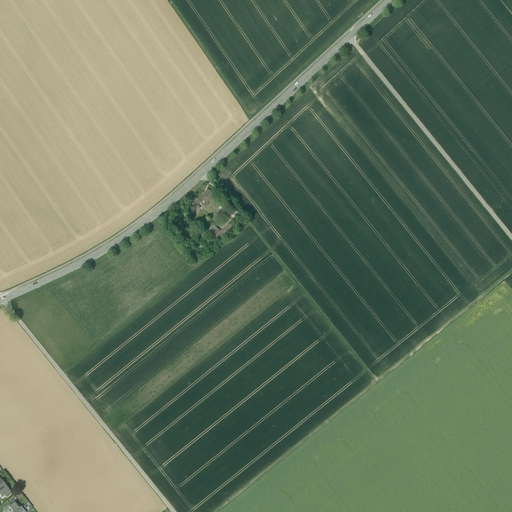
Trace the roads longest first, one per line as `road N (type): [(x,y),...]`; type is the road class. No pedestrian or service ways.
road 1 (tertiary): [(0,300),(95,255),(155,214),(390,0)]
road 2 (track): [(63,374),(249,223),(376,381)]
road 3 (track): [(511,270),(215,511)]
road 4 (track): [(0,296),(173,511)]
road 5 (track): [(511,236),(349,37)]
